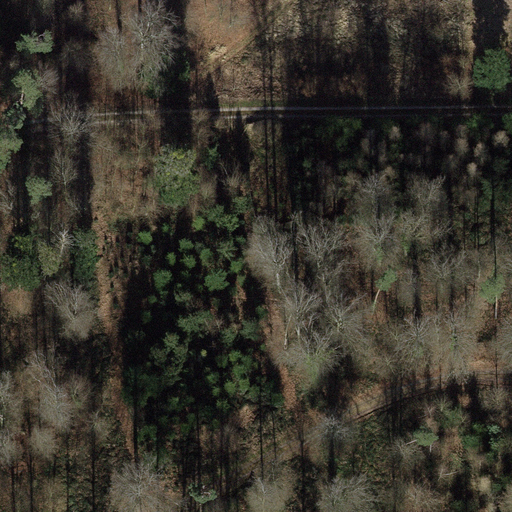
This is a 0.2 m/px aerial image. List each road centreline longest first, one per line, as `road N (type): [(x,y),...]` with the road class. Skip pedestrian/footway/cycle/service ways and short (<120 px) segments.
road 1 (track): [(0,132),(21,123),(106,119),(511,110)]
road 2 (track): [(472,373),(345,415),(157,511)]
